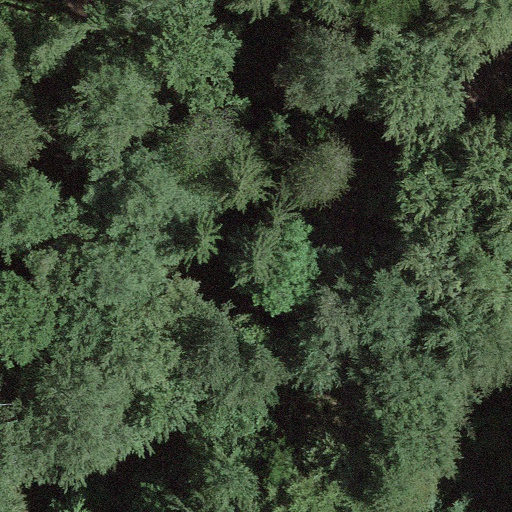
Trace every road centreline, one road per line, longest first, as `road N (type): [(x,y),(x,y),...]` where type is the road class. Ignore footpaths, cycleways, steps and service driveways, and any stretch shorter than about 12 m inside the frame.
road 1 (track): [(353,277),(128,328)]
road 2 (track): [(410,147),(511,36)]
road 3 (track): [(410,147),(353,277)]
